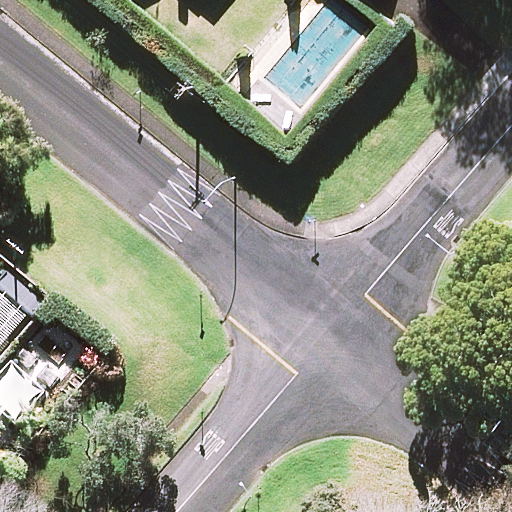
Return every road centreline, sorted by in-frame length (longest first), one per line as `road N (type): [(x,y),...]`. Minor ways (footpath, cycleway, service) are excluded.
road 1 (residential): [(332,335),(0,58)]
road 2 (residential): [(511,128),(332,335)]
road 3 (residential): [(332,335),(177,511)]
road 4 (residential): [(511,486),(332,335)]
